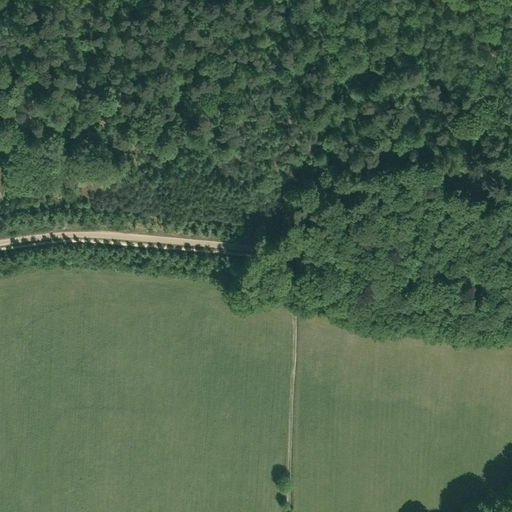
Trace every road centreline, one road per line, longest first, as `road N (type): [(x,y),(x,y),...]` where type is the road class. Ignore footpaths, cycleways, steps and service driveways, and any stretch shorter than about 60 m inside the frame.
road 1 (track): [(0,243),(78,234),(291,251)]
road 2 (track): [(291,251),(511,270)]
